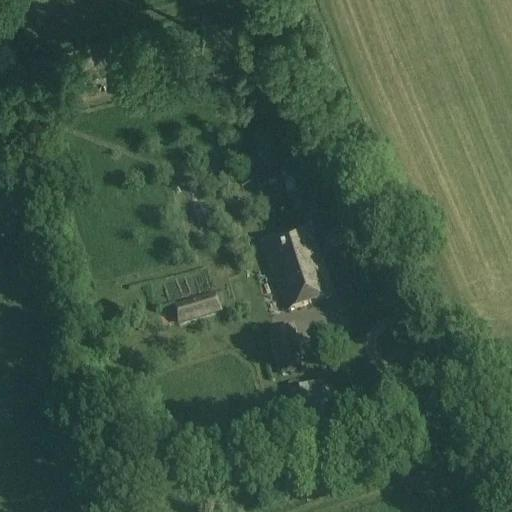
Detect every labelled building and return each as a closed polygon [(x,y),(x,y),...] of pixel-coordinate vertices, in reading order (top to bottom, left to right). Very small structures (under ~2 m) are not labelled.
[(332,297),(311,231),(265,246),(287,312),(332,297)] [(326,252),(343,246),(338,232),(321,238),(326,252)] [(165,292),(167,301),(207,296),(206,288),(197,289),(197,287),(165,292)] [(178,325),(221,313),(216,293),(172,306),(178,325)] [(281,376),(305,369),(293,325),(269,332),(281,376)] [(339,444),(321,383),(288,393),(306,454),(339,444)]
